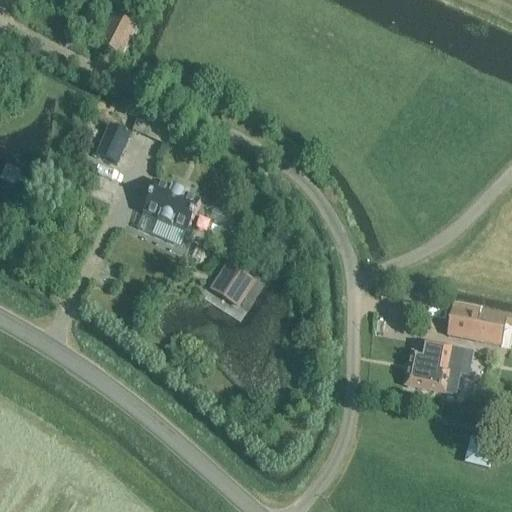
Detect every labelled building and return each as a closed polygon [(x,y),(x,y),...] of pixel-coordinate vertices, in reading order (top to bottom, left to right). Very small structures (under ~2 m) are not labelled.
[(123,59),(138,30),(112,17),(97,46),(123,59)] [(118,169),(131,139),(109,129),(96,159),(118,169)] [(187,237),(201,205),(157,185),(143,217),(187,237)] [(215,293),(238,308),(253,285),(230,270),(215,293)] [(511,316),(481,311),(480,317),(452,311),(447,339),(502,350),(506,328),(511,328),(511,316)] [(455,399),(464,353),(427,346),(424,358),(412,355),(405,389),(445,397),(445,396),(455,399)] [(496,471),(498,444),(470,441),(467,468),(496,471)]
